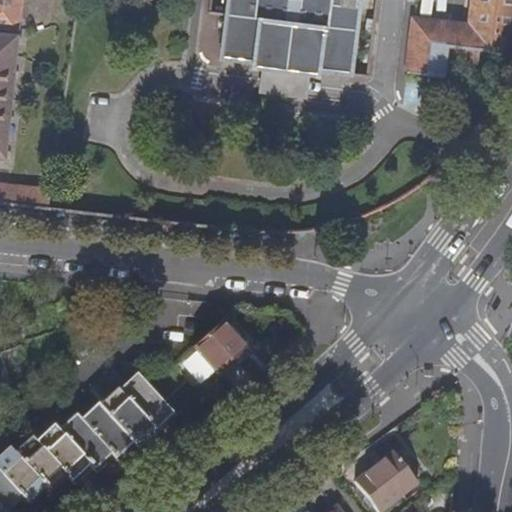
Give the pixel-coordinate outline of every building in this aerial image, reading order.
[(0,0),(0,34),(14,36),(11,73),(29,76),(45,78),(48,57),(52,32),(44,31),(24,28),(15,27),(13,27),(15,13),(18,14),(19,0),(0,0)] [(249,68),(260,70),(306,76),(316,77),(317,72),(349,76),(358,0),(224,0),(220,32),(217,58),(249,63),(249,68)] [(405,75),(441,80),(443,56),(511,64),(511,0),(471,0),(469,28),(411,21),(405,75)] [(45,21),(26,18),(24,28),(44,31),(45,21)] [(14,36),(0,34),(0,159),(2,160),(3,151),(11,73),(14,36)] [(67,60),(48,57),(45,78),(64,81),(67,60)] [(306,76),(260,70),(256,93),(279,95),(302,98),(306,76)] [(29,76),(11,73),(3,151),(22,153),(29,76)] [(0,184),(0,205),(25,208),(46,211),(48,190),(0,184)] [(193,349),(214,374),(216,372),(219,374),(231,364),(229,361),(235,355),(241,350),(240,348),(245,344),(230,326),(225,330),(220,325),(193,349)] [(0,511),(8,511),(20,501),(24,506),(42,490),(44,493),(62,477),(66,482),(85,465),(89,470),(107,454),(111,459),(128,444),(130,447),(149,430),(151,432),(172,413),(150,390),(149,391),(147,389),(136,376),(117,393),(116,391),(97,407),(95,405),(78,420),(74,415),(55,431),(51,426),(31,443),(28,439),(11,455),(8,451),(0,458),(0,511)] [(353,483),(375,511),(381,511),(412,488),(388,456),(353,483)]
